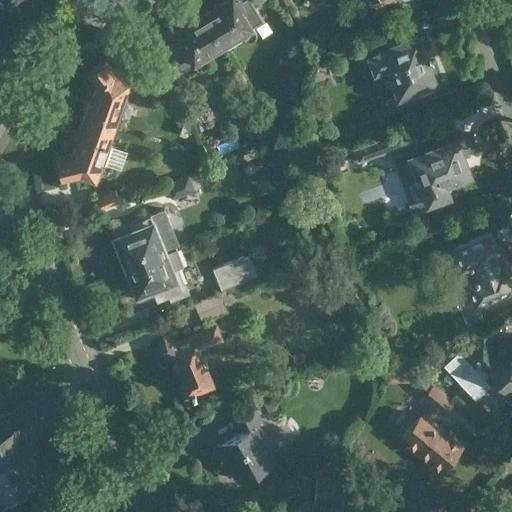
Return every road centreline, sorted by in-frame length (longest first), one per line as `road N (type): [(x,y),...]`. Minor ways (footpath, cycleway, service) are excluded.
road 1 (secondary): [(137,511),(18,259),(0,241)]
road 2 (residential): [(0,105),(43,41),(94,0)]
road 3 (residential): [(511,117),(466,0)]
